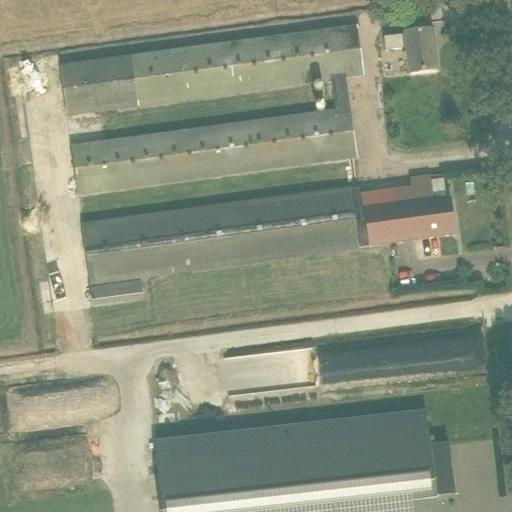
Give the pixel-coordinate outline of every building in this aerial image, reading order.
[(356,30),(56,60),(59,86),(304,61),(307,86),(331,84),(334,114),(67,141),(70,166),(351,138),(345,77),(360,75),(356,30)] [(436,73),(432,33),(384,38),(385,49),(405,47),(408,76),(436,73)] [(276,71),(266,78),(275,90),(285,83),(276,71)] [(433,203),(429,178),(410,180),(411,189),(360,196),(367,248),(455,236),(450,200),(433,203)] [(457,272),(445,274),(447,284),(459,282),(457,272)] [(140,282),(88,289),(90,308),(143,300),(140,282)] [(361,380),(459,370),(457,343),(358,352),(361,380)] [(425,411),(155,443),(162,511),(455,511),(448,444),(428,447),(425,411)]
